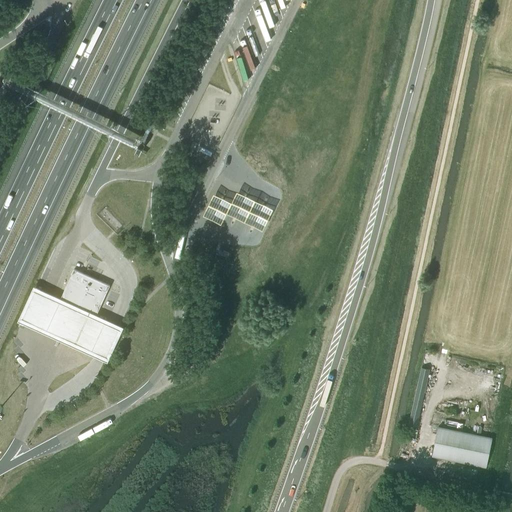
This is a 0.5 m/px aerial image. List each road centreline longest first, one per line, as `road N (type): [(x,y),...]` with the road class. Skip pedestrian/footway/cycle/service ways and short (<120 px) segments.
road 1 (motorway): [(282,511),(360,276),(430,0)]
road 2 (motorway): [(0,301),(144,0)]
road 3 (motorway): [(110,0),(0,229)]
